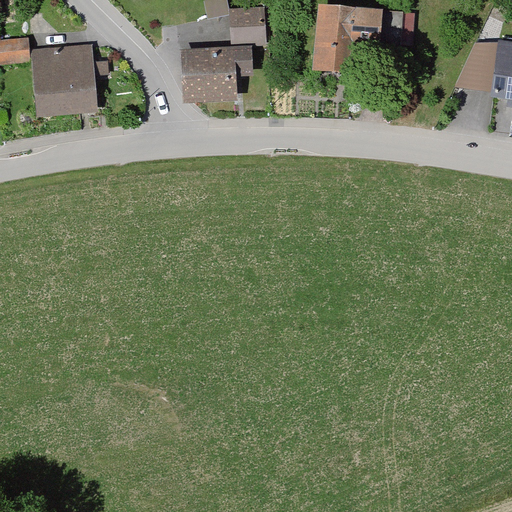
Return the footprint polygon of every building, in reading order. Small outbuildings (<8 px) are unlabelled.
[(226,12),(228,47),(259,46),(257,11),(226,12)] [(310,11),(304,77),(339,80),(342,43),(374,46),(376,17),(310,11)] [(0,64),(30,62),(28,39),(0,41),(0,64)] [(484,93),(483,99),(511,103),(511,44),(491,41),(491,45),(484,93)] [(451,89),(484,93),(491,45),(472,44),(451,89)] [(35,51),(39,114),(92,110),(90,78),(106,77),(105,62),(89,64),(88,47),(35,51)] [(173,54),(174,106),(228,105),(228,82),(247,82),(247,53),(173,54)]
